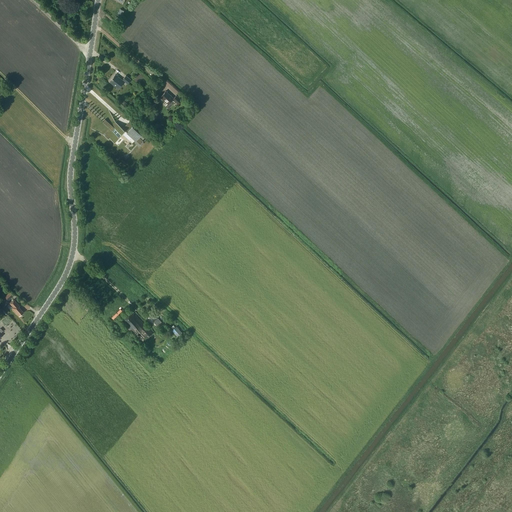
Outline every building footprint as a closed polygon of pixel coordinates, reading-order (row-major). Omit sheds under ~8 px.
[(131,80),(126,76),(122,80),(115,75),(110,82),(113,84),(113,85),(118,89),(124,81),(127,84),(131,80)] [(174,98),(166,91),(160,97),(168,104),(173,100),(178,104),(182,100),(176,95),(174,98)] [(108,138),(110,137),(114,141),(117,138),(125,129),(115,121),(108,109),(115,121),(112,125),(105,119),(105,120),(104,122),(103,121),(103,122),(109,127),(104,134),(91,129),(103,134),(108,138)] [(129,129),(127,132),(129,129),(135,134),(133,137),(136,140),(141,134),(137,130),(132,126),(129,129)] [(3,305),(14,295),(10,291),(4,296),(5,297),(2,299),(4,300),(1,303),(3,305)] [(13,307),(12,308),(17,314),(18,313),(20,315),(23,312),(19,307),(20,306),(14,299),(10,303),(13,307)] [(112,317),(113,319),(122,311),(120,309),(112,317)] [(124,331),(125,332),(128,329),(142,344),(153,333),(135,313),(133,315),(130,312),(123,319),(127,324),(121,329),(123,332),(124,331)] [(154,313),(149,317),(157,325),(161,321),(154,313)] [(9,315),(2,319),(5,324),(12,320),(9,315)] [(172,331),(178,338),(183,333),(176,327),(172,331)]
